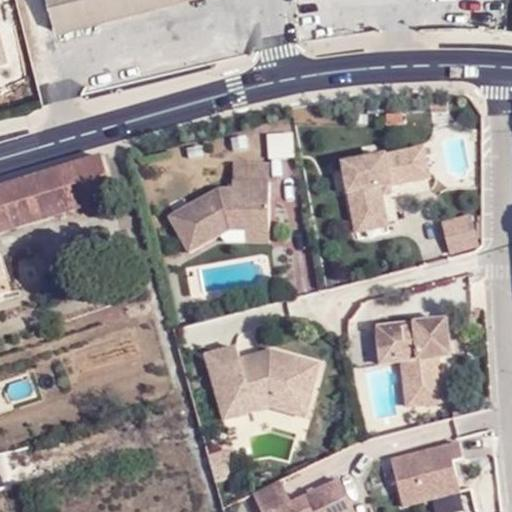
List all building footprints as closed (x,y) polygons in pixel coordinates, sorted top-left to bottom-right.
[(48,0),(56,30),(168,0),(48,0)] [(0,60),(8,58),(0,26),(0,60)] [(441,103),(441,99),(432,99),(432,111),(448,111),(448,103),(441,103)] [(404,123),(403,113),(388,115),(389,125),(404,123)] [(292,158),(291,134),(267,135),(268,159),(292,158)] [(444,172),(440,146),(427,149),(432,174),(444,172)] [(432,174),(427,149),(343,165),(353,217),(388,210),(385,198),(384,190),(394,188),(433,180),(432,174)] [(115,199),(102,158),(51,174),(64,215),(115,199)] [(267,163),(231,163),(231,181),(267,181),(267,163)] [(0,235),(64,215),(51,174),(0,190),(0,235)] [(227,229),(242,229),(267,229),(267,181),(231,181),(230,188),(218,188),(163,224),(186,257),(216,236),(212,231),(223,224),(227,229)] [(396,196),(394,188),(384,190),(385,198),(396,196)] [(391,227),(388,210),(353,217),(356,234),(390,227),(391,227)] [(474,216),(446,224),(455,256),(483,248),(474,216)] [(216,236),(227,229),(223,224),(212,231),(216,236)] [(292,227),(302,292),(325,288),(316,224),(292,227)] [(243,243),(267,243),(267,229),(242,229),(243,243)] [(0,297),(10,294),(0,260),(0,297)] [(452,359),(449,322),(379,329),(383,365),(402,363),(411,362),(416,407),(445,404),(440,360),(452,359)] [(259,357),(261,362),(244,367),(242,362),(239,349),(206,359),(224,421),(254,412),(252,405),(269,400),(310,411),(321,373),(301,368),(302,362),(272,353),(259,357)] [(259,357),(242,362),(244,367),(261,362),(259,357)] [(321,373),(322,367),(302,362),(301,368),(321,373)] [(402,363),(407,408),(416,407),(411,362),(402,363)] [(29,375),(6,385),(14,403),(37,393),(29,375)] [(270,408),(308,418),(310,411),(269,400),(252,405),(254,412),(270,408)] [(461,490),(453,461),(465,458),(460,440),(393,458),(398,476),(406,505),(461,490)] [(228,479),(230,450),(210,456),(218,482),(228,479)] [(306,497),(292,505),(280,483),(256,495),(264,511),(272,511),(275,511),(355,511),(348,498),(339,480),(306,497)]
